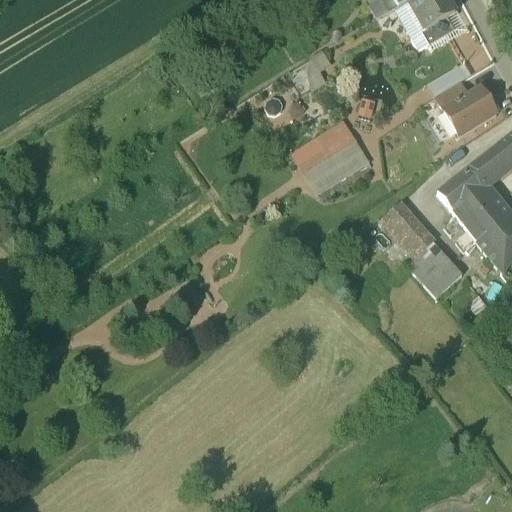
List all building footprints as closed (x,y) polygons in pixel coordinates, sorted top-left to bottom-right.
[(392,0),(382,6),(381,4),(369,11),(375,23),(393,14),(418,0),(392,0)] [(442,0),(418,0),(393,14),(417,56),(427,50),(420,38),(445,23),(453,18),(442,0)] [(351,1),(324,16),(335,35),(362,20),(351,1)] [(445,23),(420,38),(427,50),(453,35),(445,23)] [(328,53),(305,64),(318,92),(332,86),(326,73),(335,68),(328,53)] [(426,88),(434,101),(458,87),(471,79),(464,66),(426,88)] [(458,87),(434,101),(441,113),(466,99),(465,97),(458,87)] [(479,90),(473,93),(482,108),(487,105),(479,90)] [(473,93),(465,97),(466,99),(441,113),(458,142),(496,120),(487,105),(482,108),(473,93)] [(288,159),(303,182),(356,149),(341,125),(288,159)] [(511,138),(464,176),(481,194),(483,193),(511,168),(511,138)] [(356,149),(303,182),(315,201),(368,167),(356,149)] [(511,221),(511,223),(483,193),(481,194),(464,176),(436,198),(499,282),(511,260),(511,221)] [(459,279),(396,210),(378,226),(413,264),(405,272),(434,302),(459,279)]
